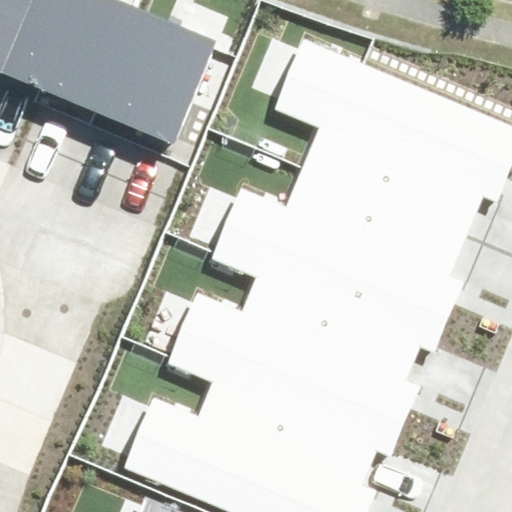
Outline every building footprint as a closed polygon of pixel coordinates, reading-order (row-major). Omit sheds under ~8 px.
[(0,0),(0,59),(8,63),(12,54),(42,67),(71,0),(0,0)] [(134,0),(71,0),(42,67),(117,101),(158,11),(134,0)] [(229,42),(158,11),(117,101),(189,133),(229,42)] [(323,127),(306,168),(463,234),(480,200),(493,205),(511,159),(511,125),(308,43),(281,110),(323,127)] [(463,234),(306,168),(288,210),(240,189),(212,255),(261,275),(419,342),(436,349),(463,284),(445,276),(463,234)] [(419,342),(261,275),(244,317),(196,297),(168,362),(218,383),(372,448),(391,456),(419,391),(401,384),(419,342)] [(372,448),(218,383),(197,423),(149,403),(121,468),(224,511),(365,511),(372,497),(354,490),(372,448)] [(196,511),(149,493),(141,511),(196,511)]
